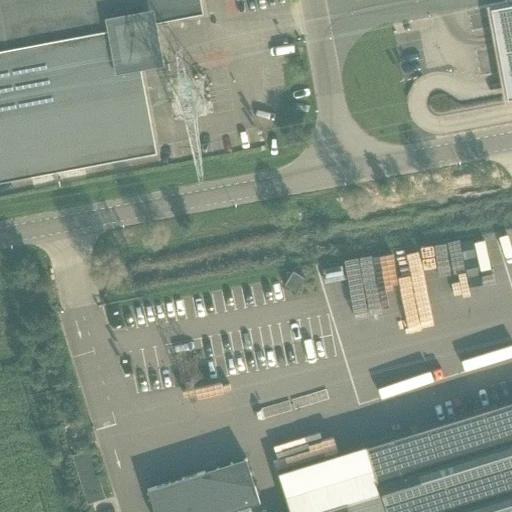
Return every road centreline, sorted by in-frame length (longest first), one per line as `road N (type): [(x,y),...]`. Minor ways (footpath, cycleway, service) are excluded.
road 1 (tertiary): [(0,239),(342,174)]
road 2 (tertiary): [(342,174),(511,142)]
road 3 (unclassified): [(342,174),(314,25)]
road 4 (unclassified): [(314,25),(452,0)]
